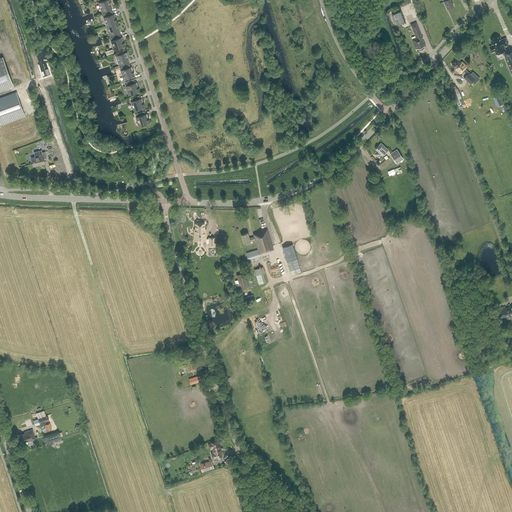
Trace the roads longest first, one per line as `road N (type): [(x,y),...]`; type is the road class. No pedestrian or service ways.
road 1 (unclassified): [(288,511),(238,447),(162,201)]
road 2 (tertiary): [(188,202),(290,193),(333,169),(388,112)]
road 3 (unclassified): [(188,202),(123,0)]
road 4 (tertiary): [(162,201),(0,195)]
road 5 (tertiary): [(388,112),(492,0)]
road 6 (unclassified): [(388,112),(344,57),(320,0)]
road 7 (track): [(73,199),(40,85),(29,80)]
